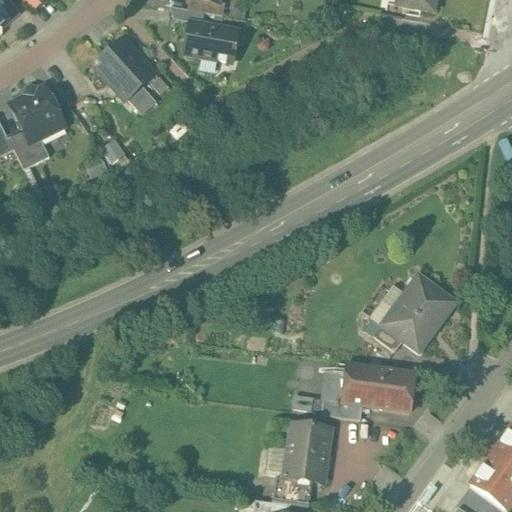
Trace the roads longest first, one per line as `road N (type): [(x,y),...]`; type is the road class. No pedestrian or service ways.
road 1 (secondary): [(0,350),(225,253),(511,90)]
road 2 (residential): [(505,25),(462,36),(364,19),(208,110),(108,0)]
road 3 (residential): [(511,356),(399,511)]
road 4 (residential): [(107,0),(0,77)]
